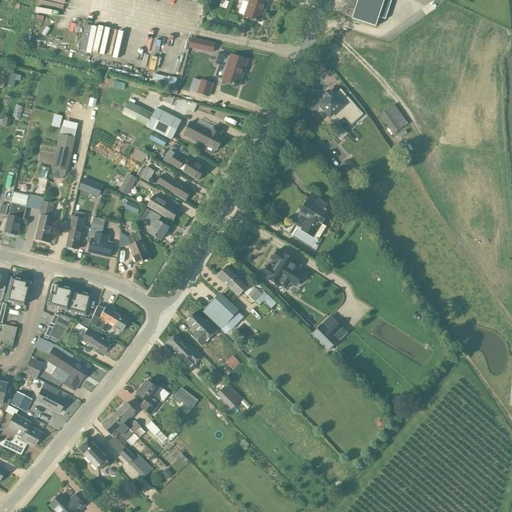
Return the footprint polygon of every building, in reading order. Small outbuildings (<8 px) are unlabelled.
[(226,9),(228,2),(222,0),(221,0),(219,7),(226,9)] [(241,0),(250,3),(245,16),(261,22),(268,0),(241,0)] [(358,0),(352,19),(376,27),(379,17),(386,19),(392,0),(358,0)] [(108,57),(115,30),(97,25),(90,52),(108,57)] [(128,30),(125,59),(142,61),(145,32),(128,30)] [(54,34),(50,46),(61,49),(64,37),(54,34)] [(200,40),(191,38),(189,47),(198,49),(200,40)] [(231,56),(220,53),(216,64),(227,68),(223,81),(239,86),(248,60),(232,54),(231,56)] [(155,82),(178,85),(179,77),(156,74),(155,82)] [(214,83),(201,79),(196,93),(209,98),(214,83)] [(328,111),(333,117),(340,110),(346,115),(357,105),(345,93),(339,98),(333,92),(332,92),(330,90),(325,95),(327,97),(325,99),(323,99),(321,101),(321,103),(320,104),(322,105),(321,107),(327,113),(328,111)] [(90,98),(88,106),(95,107),(97,99),(90,98)] [(157,108),(147,127),(172,140),(182,121),(157,108)] [(403,128),(389,108),(379,115),(393,135),(403,128)] [(54,125),(62,128),(66,115),(57,113),(54,125)] [(191,121),(184,136),(204,146),(202,149),(213,154),(216,149),(218,150),(224,138),(220,136),(223,130),(215,126),(212,132),(191,121)] [(153,132),(150,139),(164,146),(168,139),(153,132)] [(76,138),(60,134),(52,167),(53,167),(52,172),(54,176),(62,178),(65,176),(67,171),(68,171),(76,138)] [(175,153),(170,150),(163,160),(169,164),(169,163),(180,170),(180,169),(199,180),(206,168),(191,159),(190,162),(186,159),(176,152),(175,153)] [(358,172),(349,158),(340,165),(349,178),(354,184),(362,178),(358,172)] [(143,166),(138,174),(141,176),(149,181),(156,170),(148,165),(146,168),(143,166)] [(137,178),(128,173),(119,191),(128,195),(137,178)] [(181,184),(164,174),(158,183),(187,200),(193,190),(182,183),(181,184)] [(85,177),(80,188),(90,192),(94,181),(85,177)] [(12,203),(5,232),(8,233),(7,235),(14,237),(15,234),(18,235),(22,220),(24,220),(27,207),(41,211),(41,209),(43,201),(44,202),(45,198),(29,194),(29,195),(13,192),(11,203),(12,203)] [(334,205),(313,192),(301,211),(302,211),(294,224),(302,229),(302,230),(314,237),(315,235),(320,238),(326,226),(322,224),(334,205)] [(154,195),(148,205),(173,221),(179,211),(154,195)] [(41,209),(52,212),(54,204),(44,202),(43,201),(41,209)] [(128,201),(125,208),(137,214),(140,206),(128,201)] [(160,217),(146,208),(140,218),(154,227),(150,234),(161,240),(169,227),(158,221),(160,217)] [(55,218),(42,215),(36,239),(49,242),(55,218)] [(68,247),(67,249),(73,251),(74,249),(78,250),(81,237),(80,237),(81,230),(82,231),(85,219),(74,217),(67,247),(68,247)] [(105,220),(94,217),(90,231),(88,238),(92,239),(89,252),(110,257),(113,244),(108,243),(110,236),(102,234),(105,220)] [(150,259),(139,232),(128,237),(132,245),(130,246),(137,264),(150,259)] [(269,265),(268,265),(269,265),(263,274),(262,275),(263,276),(263,275),(267,278),(268,278),(280,286),(279,286),(280,286),(285,289),(285,290),(286,289),(290,282),(291,283),(297,273),(296,272),(300,265),(301,266),(301,265),(300,265),(296,262),(296,261),(295,260),(295,261),(283,253),(283,252),(283,253),(279,250),(278,250),(272,260),(272,259),(272,260),(273,261),(270,265),(269,265)] [(238,276),(228,266),(218,277),(239,297),(244,291),(255,302),(263,294),(261,293),(264,291),(256,282),(253,285),(241,274),(238,276)] [(29,283),(10,278),(5,301),(24,306),(29,283)] [(71,290),(51,285),(46,306),(66,310),(65,311),(85,316),(85,315),(89,316),(90,311),(86,310),(90,296),(71,291),(71,290)] [(221,294),(204,313),(221,328),(238,310),(221,294)] [(97,306),(89,324),(94,326),(94,325),(104,330),(108,324),(120,331),(127,320),(105,307),(104,309),(97,306)] [(206,322),(196,312),(187,321),(196,331),(192,336),(202,346),(206,341),(207,341),(218,331),(208,320),(206,322)] [(61,342),(71,319),(59,314),(49,336),(61,342)] [(80,317),(79,322),(88,327),(91,320),(80,317)] [(323,324),(312,334),(329,350),(339,340),(334,335),(342,327),(335,321),(328,329),(323,324)] [(0,344),(12,347),(16,328),(2,324),(0,332),(0,344)] [(75,336),(103,354),(110,343),(87,329),(81,326),(75,336)] [(176,335),(167,344),(186,363),(190,359),(195,365),(200,359),(204,357),(204,356),(198,350),(196,352),(188,343),(186,345),(176,335)] [(55,345),(39,338),(34,348),(49,354),(45,359),(56,366),(50,374),(63,383),(63,384),(74,391),(80,382),(88,370),(82,366),(84,362),(73,355),(73,356),(55,344),(55,345)] [(232,355),(224,363),(227,365),(232,370),(232,371),(240,363),(232,355)] [(30,358),(24,373),(36,379),(43,364),(30,358)] [(227,368),(222,372),(227,376),(231,372),(227,368)] [(0,403),(1,404),(0,409),(0,410),(5,411),(10,400),(2,398),(6,383),(0,381),(0,403)] [(147,381),(137,394),(145,400),(139,407),(151,416),(162,401),(163,401),(169,394),(159,387),(158,389),(147,381)] [(58,392),(43,384),(35,401),(58,413),(65,400),(56,396),(58,392)] [(228,384),(221,390),(236,404),(242,398),(228,384)] [(181,388),(175,396),(191,408),(197,400),(181,388)] [(17,392),(11,405),(25,412),(31,399),(17,392)] [(127,403),(115,415),(124,423),(135,412),(127,403)] [(20,439),(34,446),(41,434),(28,426),(30,423),(15,415),(18,410),(8,405),(5,411),(13,415),(6,428),(22,436),(20,439)] [(128,427),(115,415),(103,426),(114,437),(119,433),(121,434),(120,435),(126,441),(134,433),(128,427)] [(135,420),(128,427),(134,433),(141,427),(141,426),(135,420)] [(160,431),(160,430),(152,421),(146,427),(155,436),(155,435),(156,436),(160,431)] [(155,435),(155,436),(163,444),(167,439),(160,431),(156,436),(155,435)] [(100,448),(91,438),(78,449),(99,471),(112,458),(102,446),(100,448)] [(119,454),(129,464),(136,457),(126,447),(119,454)] [(305,465),(300,471),(307,477),(312,472),(305,465)] [(168,471),(163,476),(167,480),(172,474),(168,471)] [(69,501),(62,494),(50,505),(57,511),(76,511),(85,505),(75,495),(69,501)]
